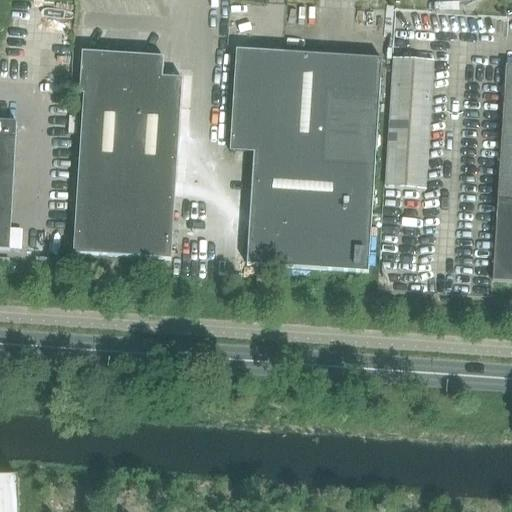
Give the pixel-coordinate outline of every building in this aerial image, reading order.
[(236,52),(230,154),(254,155),(246,267),(368,275),(382,62),(236,52)] [(84,96),(79,165),(176,172),(183,81),(162,80),(164,60),(82,54),(79,96),(84,96)] [(385,189),(425,192),(433,63),(393,61),(385,189)] [(511,68),(506,68),(496,283),(511,284),(511,68)] [(0,251),(9,252),(16,124),(0,123),(0,251)] [(176,172),(79,165),(73,255),(169,262),(176,172)] [(15,511),(14,479),(0,479),(0,511),(15,511)]
